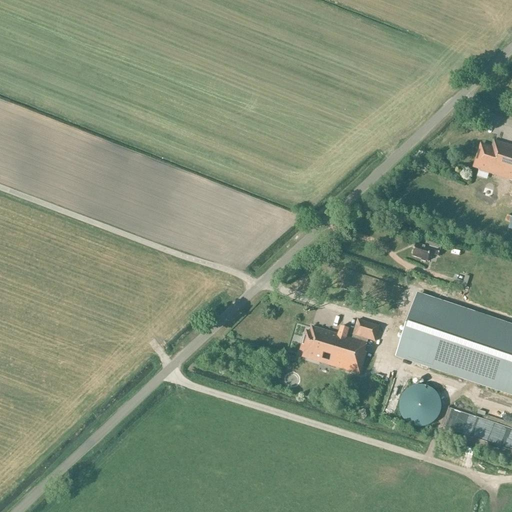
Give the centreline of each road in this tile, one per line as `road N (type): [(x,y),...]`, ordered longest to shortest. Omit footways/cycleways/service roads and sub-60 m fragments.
road 1 (unclassified): [(264,282),(511,49)]
road 2 (unclassified): [(18,511),(264,282)]
road 3 (unclassified): [(264,282),(0,183)]
